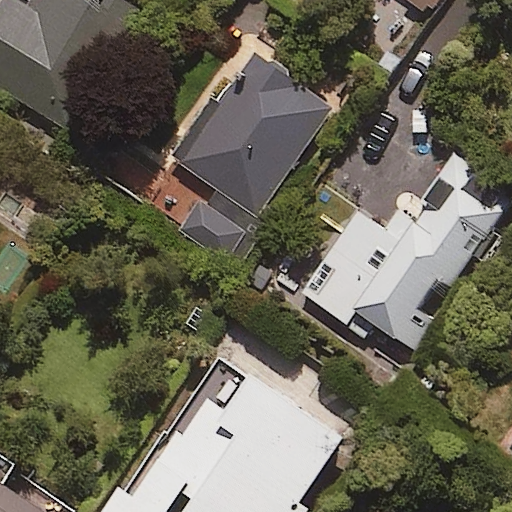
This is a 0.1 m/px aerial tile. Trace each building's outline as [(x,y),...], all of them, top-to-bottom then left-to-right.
[(145,11),(127,0),(98,0),(98,1),(95,0),(41,0),(35,11),(16,0),(7,0),(0,12),(0,86),(73,130),(145,11)] [(418,0),(434,10),(441,0),(418,0)] [(337,107),(258,51),(246,68),(241,64),(175,159),(259,218),(337,107)] [(305,293),(370,339),(378,328),(416,356),(441,321),(424,309),(441,286),(450,292),(511,203),(511,196),(456,157),(412,220),(401,212),(388,231),(362,212),(305,293)] [(247,233),(202,202),(182,232),(227,263),(247,233)] [(348,440),(226,352),(110,511),(169,511),(176,503),(187,511),(307,511),(310,510),(301,504),(348,440)] [(0,511),(48,511),(7,486),(19,466),(0,453),(0,511)]
